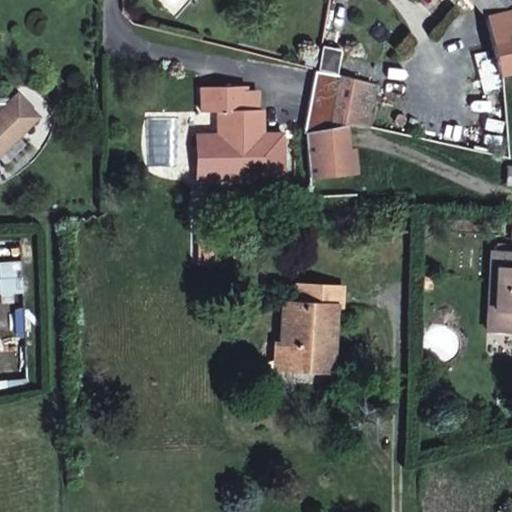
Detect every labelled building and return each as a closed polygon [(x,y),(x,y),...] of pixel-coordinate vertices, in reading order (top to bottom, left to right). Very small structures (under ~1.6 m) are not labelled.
[(511,0),(477,0),(488,9),(511,1),(511,0)] [(495,41),(511,35),(511,1),(488,9),(495,41)] [(458,52),(476,48),(474,34),(447,36),(446,38),(435,38),(436,54),(458,52)] [(511,35),(495,41),(502,71),(511,67),(511,35)] [(462,76),(480,75),(476,48),(458,52),(462,76)] [(460,77),(458,52),(436,54),(436,79),(460,77)] [(350,125),(375,126),(381,84),(344,73),(335,127),(340,124),(350,125)] [(271,107),(257,106),(258,87),(258,83),(214,80),(212,105),(223,106),(222,130),(204,128),(201,171),(288,176),(290,133),(269,132),(271,107)] [(271,107),(272,87),(258,87),(257,106),(271,107)] [(0,163),(3,160),(46,120),(25,98),(17,105),(4,105),(0,104),(0,163)] [(314,175),(354,172),(350,125),(340,124),(335,127),(312,137),(314,175)] [(0,234),(0,265),(40,261),(37,231),(0,234)] [(511,251),(493,251),(493,272),(502,272),(501,309),(493,309),(493,331),(511,330),(511,251)] [(501,309),(502,272),(493,272),(493,309),(501,309)] [(288,371),(336,374),(341,313),(346,313),(348,294),(304,291),(302,308),(293,307),(288,371)]
